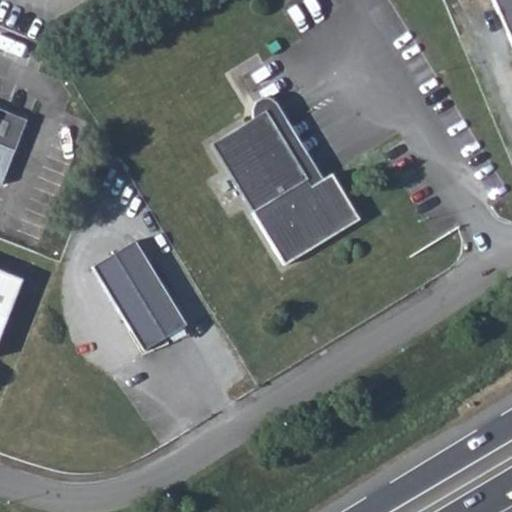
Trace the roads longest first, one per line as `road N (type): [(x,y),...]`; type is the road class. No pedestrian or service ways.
road 1 (unclassified): [(511,258),(181,464),(109,499),(71,503),(0,480)]
road 2 (unknown): [(501,264),(355,3)]
road 3 (trunk): [(511,421),(363,511)]
